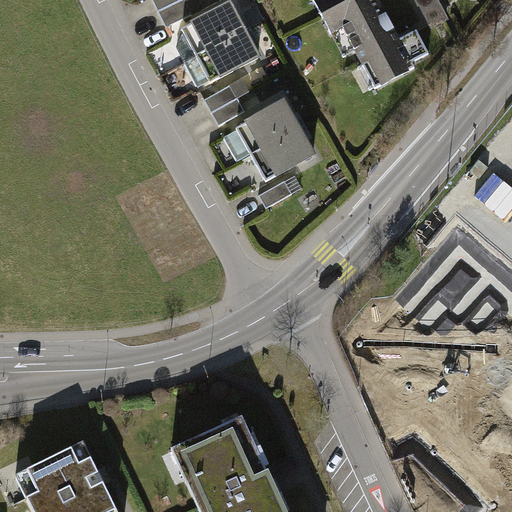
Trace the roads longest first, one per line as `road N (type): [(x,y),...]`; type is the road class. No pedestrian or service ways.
road 1 (residential): [(101,0),(265,316)]
road 2 (tertiary): [(290,299),(336,261),(511,54)]
road 3 (tertiary): [(0,377),(165,359),(265,316)]
road 4 (residential): [(290,299),(387,511)]
